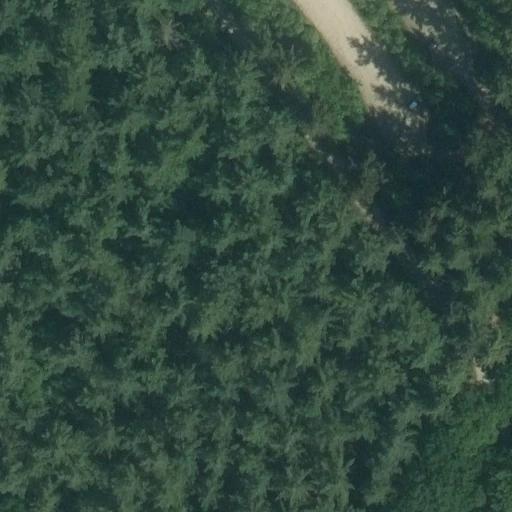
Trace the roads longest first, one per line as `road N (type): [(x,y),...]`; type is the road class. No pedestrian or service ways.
road 1 (unclassified): [(494,375),(215,0)]
road 2 (track): [(224,11),(0,224)]
road 3 (tertiary): [(403,511),(494,375)]
